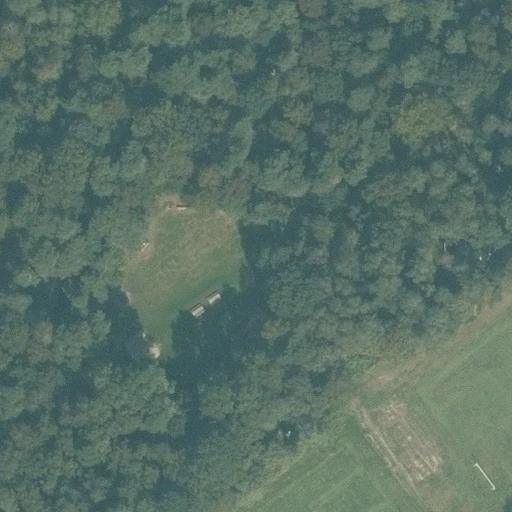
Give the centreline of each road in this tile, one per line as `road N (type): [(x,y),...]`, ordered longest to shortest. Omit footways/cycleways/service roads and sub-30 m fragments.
road 1 (track): [(125,345),(137,336),(154,286),(203,255),(259,262),(511,86)]
road 2 (track): [(137,336),(169,343),(202,338),(246,300),(259,262)]
road 3 (track): [(0,438),(125,345)]
